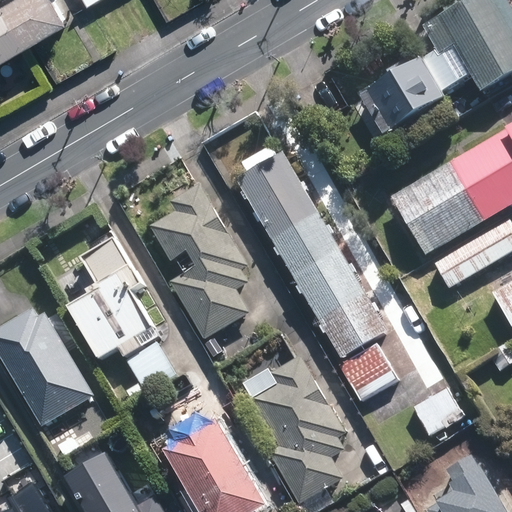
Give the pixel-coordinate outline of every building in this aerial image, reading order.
[(38,0),(5,0),(0,3),(0,55),(53,26),(38,0)] [(65,0),(70,10),(88,0),(65,0)] [(434,49),(352,95),(377,140),(435,107),(428,96),(454,81),(467,105),(511,79),(511,38),(490,0),(468,0),(422,26),(434,49)] [(511,117),(398,182),(402,191),(434,246),(511,201),(511,117)] [(288,148),(236,177),(337,355),(389,326),(288,148)] [(205,267),(173,285),(206,344),(255,317),(240,291),(247,287),(240,275),(251,269),(206,187),(176,204),(181,214),(155,228),(174,263),(196,251),(205,267)] [(511,217),(434,260),(449,285),(511,250),(511,217)] [(80,296),(59,307),(89,364),(108,354),(129,394),(170,373),(128,292),(134,289),(122,267),(101,278),(86,250),(62,262),(80,296)] [(511,273),(492,285),(511,320),(511,319),(511,273)] [(33,304),(0,322),(0,376),(30,430),(86,399),(33,304)] [(384,338),(345,360),(367,399),(406,377),(384,338)] [(324,397),(301,359),(270,378),(276,388),(249,404),(279,452),(270,457),(303,511),(345,485),(334,467),(346,459),(337,444),(344,439),(320,399),(324,397)] [(448,383),(413,403),(433,437),(468,416),(448,383)] [(198,423),(192,412),(160,430),(168,443),(154,451),(190,511),(250,511),(263,505),(210,416),(198,423)] [(170,511),(159,491),(143,500),(116,451),(73,474),(94,511),(170,511)] [(507,511),(480,465),(479,466),(472,454),(445,469),(452,480),(448,483),(453,491),(436,501),(438,503),(427,509),(428,511),(507,511)] [(50,511),(33,482),(7,498),(14,508),(15,511),(50,511)]
